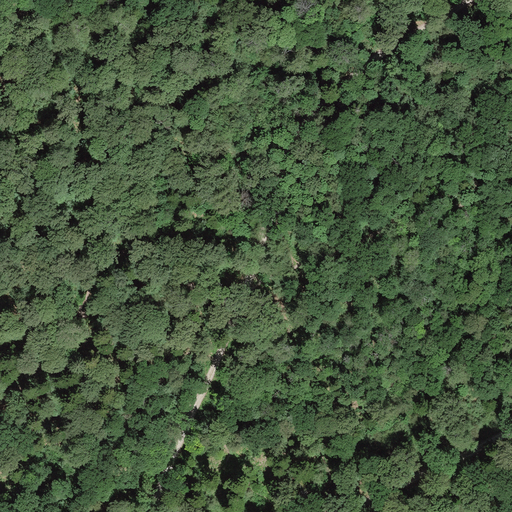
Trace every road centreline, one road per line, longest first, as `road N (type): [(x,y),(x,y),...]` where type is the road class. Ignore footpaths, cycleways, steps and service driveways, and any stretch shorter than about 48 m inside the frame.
road 1 (track): [(468,0),(384,50),(296,138),(242,294),(150,511)]
road 2 (track): [(351,511),(511,428)]
